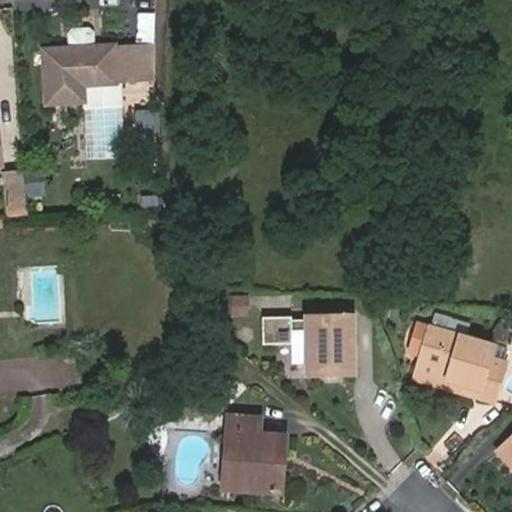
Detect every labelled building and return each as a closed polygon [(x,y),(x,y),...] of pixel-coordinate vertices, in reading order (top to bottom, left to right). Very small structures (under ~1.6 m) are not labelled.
[(66,39),(91,41),(92,28),(67,26),(66,39)] [(45,51),(46,103),(82,103),(81,86),(114,84),(151,83),(153,48),(45,51)] [(24,170),(2,173),(5,203),(26,201),(24,170)] [(26,201),(5,203),(6,216),(28,214),(26,201)] [(246,295),(231,296),(233,317),(248,315),(246,295)] [(284,317),(255,317),(255,345),(284,345),(284,363),(298,363),(298,372),(313,372),(317,376),(327,377),(332,371),(345,371),(344,347),(342,347),(342,337),(344,336),(344,317),(328,317),(328,320),(317,320),(317,317),(299,317),(299,320),(284,320),(284,317)] [(404,357),(414,361),(444,370),(441,376),(473,386),(470,394),(485,399),(501,349),(425,325),(415,322),(404,357)] [(444,370),(414,361),(409,375),(439,384),(470,394),(473,386),(441,376),(444,370)] [(208,425),(218,416),(218,412),(206,398),(189,397),(184,401),(192,411),(198,411),(198,417),(203,417),(208,425)] [(192,411),(184,401),(179,406),(187,417),(198,417),(198,411),(192,411)] [(227,434),(223,488),(268,492),(271,452),(278,453),(279,434),(253,432),(254,416),(221,413),(219,433),(227,434)] [(215,488),(223,488),(227,434),(219,433),(215,488)] [(511,441),(500,453),(511,465),(511,441)] [(271,452),(268,492),(275,492),(278,453),(271,452)]
